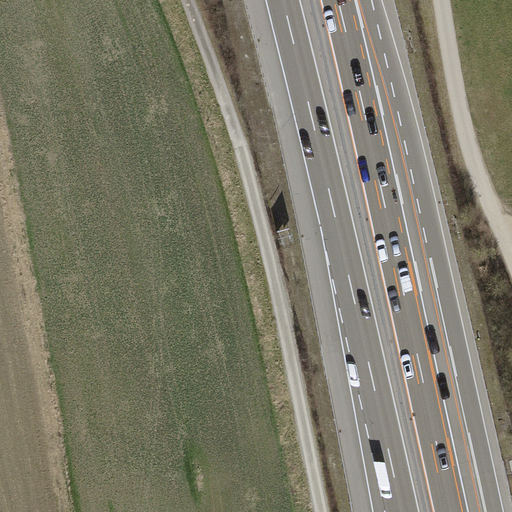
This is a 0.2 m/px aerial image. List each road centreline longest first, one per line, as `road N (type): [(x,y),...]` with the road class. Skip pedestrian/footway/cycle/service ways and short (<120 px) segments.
road 1 (track): [(187,0),(227,105),(272,273),(321,511)]
road 2 (motorway): [(282,0),(401,511)]
road 3 (motorway): [(427,395),(339,0)]
road 4 (track): [(511,250),(465,132),(441,0)]
road 5 (motorway): [(494,511),(480,451),(427,395)]
